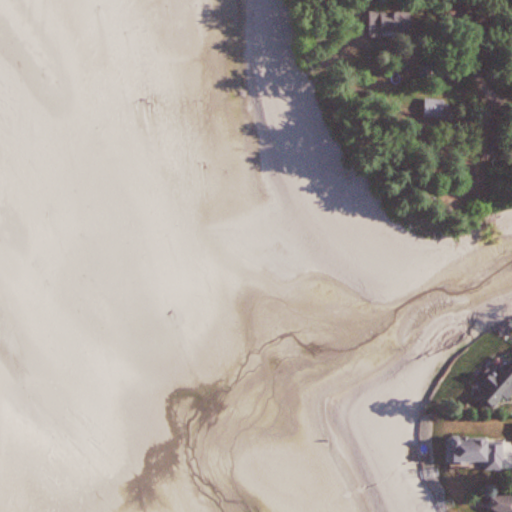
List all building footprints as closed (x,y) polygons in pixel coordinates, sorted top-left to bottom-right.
[(383,11),(383,31),(418,31),(418,11),(383,11)] [(447,99),(431,99),(431,116),(447,116),(447,99)] [(511,364),(486,390),(503,408),(511,399),(511,364)] [(507,470),(507,441),(459,440),(459,463),(488,464),(488,470),(507,470)] [(511,511),(511,495),(493,496),(493,509),(499,511),(511,511)]
